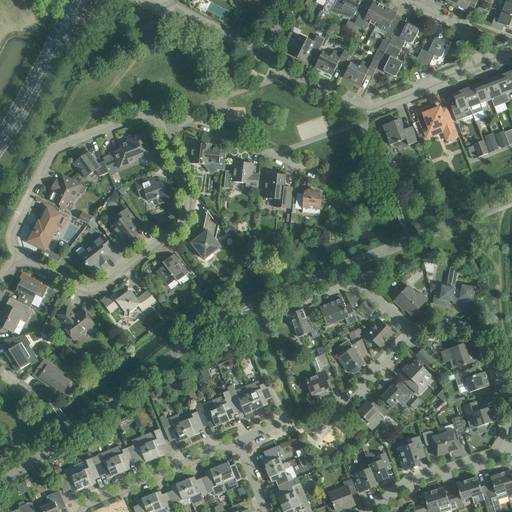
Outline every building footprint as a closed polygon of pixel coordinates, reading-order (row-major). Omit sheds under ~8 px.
[(315,0),(317,1),(316,0),(324,0),(327,2),(325,7),(323,12),(328,15),(335,0),(315,0)] [(362,0),(337,0),(331,12),(337,15),(339,12),(353,19),(362,0)] [(458,0),(455,8),(465,13),(468,6),(474,9),(478,0),(458,0)] [(355,22),(354,25),(359,28),(364,30),(366,29),(369,23),(376,26),(385,8),(374,2),(370,9),(367,15),(361,11),(361,12),(358,17),(355,22)] [(511,4),(506,2),(504,8),(496,5),(494,9),(502,13),(511,16),(511,4)] [(376,26),(373,30),(384,36),(384,37),(389,40),(394,29),(395,28),(390,26),(395,15),(396,13),(385,8),(376,26)] [(511,29),(511,16),(502,13),(499,19),(494,17),(491,27),(502,31),(504,26),(511,29)] [(395,33),(389,44),(401,50),(406,41),(410,43),(413,43),(419,31),(418,29),(408,24),(406,25),(400,36),(395,33)] [(291,47),(293,48),(290,54),(305,62),(310,50),(316,53),(315,56),(315,57),(324,40),(316,36),(313,42),(299,35),(296,42),(294,41),(291,47)] [(417,59),(429,65),(434,56),(439,58),(441,57),(447,45),(447,43),(437,38),(435,39),(429,50),(423,47),(417,59)] [(389,44),(384,54),(383,56),(389,59),(383,70),(384,72),(394,77),(396,76),(402,64),(401,62),(396,60),(401,50),(389,44)] [(344,66),(350,54),(344,51),(342,55),(334,51),(331,56),(330,56),(322,52),(315,67),(332,76),(338,63),(344,66)] [(372,77),(378,65),(372,61),(370,66),(362,62),(359,67),(359,66),(358,67),(350,63),(343,78),(360,86),(366,74),(372,77)] [(511,91),(506,74),(495,78),(505,103),(509,102),(506,94),(511,91)] [(505,103),(495,78),(484,82),(491,100),(494,107),(505,103)] [(491,100),(484,82),(474,86),(483,111),(488,110),(485,102),(491,100)] [(474,86),(463,90),(473,114),(479,112),(479,113),(483,111),(474,86)] [(456,121),(473,114),(463,90),(452,95),(456,106),(451,108),(456,121)] [(430,105),(416,111),(426,138),(433,136),(432,134),(433,131),(433,130),(441,126),(447,141),(457,137),(448,114),(448,116),(444,118),(440,107),(438,108),(437,105),(431,107),(430,105)] [(383,126),(384,129),(390,145),(399,142),(400,145),(404,147),(408,146),(417,142),(411,127),(405,129),(404,126),(401,127),(399,120),(383,126)] [(147,144),(149,143),(144,131),(133,135),(134,139),(120,145),(122,150),(113,153),(119,169),(137,162),(136,159),(150,153),(147,144)] [(504,136),(498,139),(502,148),(503,148),(508,146),(504,136)] [(495,141),(488,144),(491,153),(493,152),(498,150),(499,150),(495,141)] [(478,159),(487,155),(482,142),(474,146),(478,159)] [(201,166),(206,172),(210,169),(224,171),(226,151),(225,151),(225,153),(220,152),(220,150),(209,149),(209,146),(194,144),(191,163),(201,164),(201,166)] [(109,173),(103,157),(102,157),(104,161),(98,164),(89,152),(73,164),(79,172),(80,171),(85,178),(95,171),(100,176),(109,173)] [(106,163),(115,160),(113,154),(104,158),(106,163)] [(246,187),(258,188),(260,175),(252,174),(253,164),(235,162),(234,172),(226,171),(224,188),(225,187),(232,188),(233,182),(246,183),(246,187)] [(290,209),(292,188),(284,187),(285,176),(267,174),(266,183),(265,183),(263,198),(274,199),(273,207),(290,209)] [(56,188),(50,200),(67,209),(71,201),(73,202),(78,192),(82,185),(68,178),(62,175),(59,181),(56,180),(53,187),(56,188)] [(148,180),(136,184),(140,197),(146,194),(149,202),(157,199),(159,205),(169,201),(162,182),(151,186),(148,180)] [(127,199),(130,197),(122,186),(117,190),(122,196),(124,195),(127,199)] [(296,205),(295,209),(303,210),(302,213),(319,214),(320,209),(321,195),(319,192),(308,191),(305,194),(304,194),(297,194),(296,205)] [(51,238),(63,215),(46,207),(35,230),(33,229),(27,242),(43,250),(49,237),(51,238)] [(109,236),(108,235),(116,246),(117,246),(116,245),(121,241),(124,246),(138,235),(131,226),(136,222),(127,209),(114,219),(117,222),(110,227),(114,232),(109,236)] [(80,220),(88,224),(94,217),(84,212),(80,220)] [(100,215),(95,218),(99,224),(104,220),(100,215)] [(204,259),(220,247),(215,241),(218,227),(211,215),(205,219),(202,235),(192,243),(204,259)] [(101,226),(99,224),(95,218),(94,217),(88,224),(94,231),(101,226)] [(81,265),(84,266),(86,264),(91,271),(99,265),(100,266),(111,258),(108,253),(113,249),(103,235),(91,244),(93,246),(79,256),(80,257),(78,259),(78,261),(81,265)] [(43,250),(40,256),(49,260),(57,264),(62,258),(47,250),(44,249),(43,250)] [(163,263),(164,265),(156,271),(167,286),(176,280),(177,282),(188,274),(174,254),(163,263)] [(435,265),(424,263),(426,272),(433,273),(435,265)] [(458,276),(459,270),(450,268),(449,275),(458,276)] [(409,273),(402,277),(405,282),(411,278),(409,273)] [(36,295),(43,298),(48,288),(41,284),(42,283),(27,275),(24,281),(22,280),(16,293),(33,302),(36,295)] [(435,288),(433,304),(448,306),(449,301),(452,302),(455,288),(457,279),(448,277),(447,286),(442,285),(441,289),(435,288)] [(455,288),(452,302),(453,302),(453,303),(468,306),(469,301),(472,301),(475,288),(462,285),(461,289),(455,288)] [(408,286),(395,300),(402,306),(402,305),(405,308),(416,296),(418,295),(408,286)] [(142,312),(156,301),(148,291),(137,299),(133,293),(133,292),(128,291),(127,292),(119,299),(115,293),(103,303),(110,313),(120,306),(125,312),(124,316),(129,317),(130,313),(138,306),(142,312)] [(416,296),(405,308),(406,309),(405,309),(412,316),(414,313),(416,315),(422,309),(420,307),(424,303),(428,299),(420,292),(418,295),(416,296)] [(342,299),(333,302),(328,304),(319,308),(324,320),(323,321),(326,328),(333,325),(332,324),(345,319),(347,325),(357,321),(350,304),(345,306),(342,299)] [(28,320),(28,319),(33,310),(16,301),(12,308),(8,306),(0,321),(0,326),(13,333),(17,325),(17,324),(19,319),(22,320),(22,321),(23,321),(24,321),(25,321),(26,321),(27,321),(27,320),(28,320)] [(370,316),(375,310),(365,301),(360,306),(370,316)] [(68,307),(57,315),(64,324),(63,325),(74,340),(94,325),(83,310),(75,316),(68,307)] [(313,338),(319,336),(312,318),(307,320),(303,310),(295,313),(294,311),(286,314),(289,322),(292,321),(298,337),(311,332),(313,338)] [(49,318),(43,315),(41,318),(43,323),(46,325),(49,318)] [(365,334),(381,349),(390,340),(388,338),(393,332),(379,319),(365,334)] [(355,330),(348,333),(351,340),(358,337),(355,330)] [(5,352),(8,358),(17,372),(30,364),(22,350),(31,345),(25,335),(4,340),(10,350),(5,352)] [(340,346),(345,353),(340,357),(351,373),(352,372),(354,374),(361,369),(359,368),(364,364),(361,359),(368,355),(362,339),(352,346),(348,341),(340,346)] [(456,359),(458,367),(477,361),(474,352),(468,354),(464,344),(446,350),(449,361),(456,359)] [(416,356),(427,366),(433,361),(421,350),(416,356)] [(316,371),(318,375),(305,379),(312,397),(326,391),(325,390),(331,387),(329,382),(335,380),(325,354),(318,357),(322,368),(316,371)] [(33,375),(46,384),(47,382),(63,393),(70,382),(60,375),(62,373),(44,360),(33,375)] [(408,376),(404,381),(418,395),(434,378),(415,361),(409,367),(407,365),(402,370),(408,376)] [(458,373),(454,375),(455,379),(458,386),(461,385),(461,384),(467,382),(470,392),(488,387),(486,382),(488,381),(485,372),(477,375),(475,368),(458,373)] [(260,386),(258,382),(247,386),(256,409),(268,404),(266,400),(271,397),(271,399),(272,398),(265,383),(260,386)] [(382,398),(392,408),(397,402),(402,407),(407,402),(414,409),(419,404),(421,406),(423,404),(415,396),(415,397),(413,395),(414,395),(400,382),(399,382),(403,386),(399,390),(393,385),(387,392),(383,388),(377,395),(381,399),(382,398)] [(227,388),(229,391),(238,413),(243,410),(245,414),(256,409),(247,386),(235,391),(233,385),(227,388)] [(223,394),(224,396),(213,401),(222,424),(234,419),(232,415),(238,413),(229,391),(223,394)] [(372,431),(389,413),(375,399),(370,404),(368,402),(365,406),(364,405),(357,412),(363,418),(361,420),(372,431)] [(197,412),(200,417),(203,426),(209,424),(211,429),(222,424),(213,401),(202,406),(201,403),(195,406),(197,412)] [(476,402),(463,406),(468,422),(471,429),(477,427),(484,425),(493,422),(488,408),(479,411),(476,402)] [(165,415),(160,417),(170,442),(170,441),(175,438),(177,443),(188,438),(182,422),(178,415),(167,420),(165,415)] [(445,427),(441,428),(449,453),(456,450),(461,449),(461,447),(457,436),(465,434),(459,417),(451,419),(453,424),(445,427)] [(182,422),(188,438),(200,433),(193,418),(182,422)] [(430,431),(422,433),(426,446),(432,444),(435,455),(436,457),(441,455),(449,453),(441,428),(437,429),(439,435),(437,436),(436,434),(430,431)] [(166,444),(160,429),(143,436),(146,444),(153,460),(164,455),(160,445),(165,443),(166,444)] [(131,446),(128,448),(134,463),(140,461),(141,464),(153,460),(146,444),(143,436),(131,441),(133,445),(131,446)] [(387,446),(393,440),(390,436),(387,439),(384,436),(380,440),(387,446)] [(424,452),(419,437),(404,442),(405,446),(397,449),(404,470),(420,465),(417,454),(424,452)] [(120,446),(109,451),(119,474),(130,469),(129,465),(134,463),(128,448),(122,450),(120,446)] [(280,450),(279,446),(264,452),(267,457),(262,459),(267,471),(282,464),(277,451),(280,450)] [(304,448),(297,451),(299,457),(306,454),(304,448)] [(100,477),(106,475),(107,479),(119,474),(109,451),(92,458),(100,477)] [(368,452),(364,454),(370,468),(377,483),(388,478),(384,466),(390,464),(385,453),(376,457),(375,455),(368,452)] [(305,457),(300,460),(303,468),(309,465),(305,457)] [(89,468),(78,473),(85,488),(96,483),(95,480),(100,477),(92,458),(86,460),(89,468)] [(228,462),(217,467),(227,491),(232,489),(238,486),(236,482),(238,481),(242,479),(236,465),(235,464),(235,465),(230,467),(228,462)] [(278,486),(293,480),(286,463),(282,464),(267,471),(268,475),(266,476),(269,483),(271,482),(272,482),(276,481),(278,486)] [(217,467),(205,472),(207,476),(201,478),(208,494),(214,491),(216,496),(227,491),(217,467)] [(377,483),(370,468),(352,475),(359,493),(378,485),(377,483)] [(511,472),(511,470),(501,474),(506,490),(508,497),(511,495),(511,472)] [(85,488),(78,473),(65,478),(63,475),(60,476),(66,492),(66,491),(66,490),(71,488),(73,493),(85,488)] [(493,487),(488,489),(492,502),(493,506),(494,511),(501,511),(502,511),(498,500),(508,497),(506,490),(501,474),(490,477),(493,487)] [(194,477),(183,482),(189,497),(193,505),(205,500),(203,496),(208,494),(201,478),(196,481),(194,477)] [(477,477),(467,480),(472,497),(474,504),(484,500),(487,508),(493,506),(492,502),(488,489),(486,485),(480,487),(477,477)] [(298,485),(300,484),(298,478),(293,480),(278,486),(280,492),(276,494),(281,505),(305,495),(303,491),(301,492),(298,485)] [(357,493),(352,479),(343,482),(345,487),(328,493),(336,511),(347,506),(347,505),(354,502),(351,496),(357,493)] [(459,494),(453,495),(457,509),(463,507),(461,500),(472,497),(467,480),(456,483),(459,494)] [(183,482),(171,487),(173,490),(167,493),(174,508),(177,506),(176,503),(189,497),(183,482)] [(444,487),(434,491),(439,507),(440,511),(446,511),(457,509),(453,495),(447,497),(444,487)] [(58,511),(66,507),(59,491),(46,496),(49,504),(41,508),(43,511),(58,511)] [(160,491),(149,496),(155,511),(168,511),(167,507),(169,506),(170,509),(174,508),(167,493),(162,495),(160,491)] [(426,504),(420,506),(421,511),(440,511),(439,507),(434,491),(423,494),(426,504)] [(305,495),(281,505),(283,511),(311,511),(310,507),(305,495)] [(133,507),(135,511),(155,511),(149,496),(137,501),(139,506),(134,508),(134,507),(133,507)] [(20,511),(34,511),(31,502),(18,508),(20,511)]
